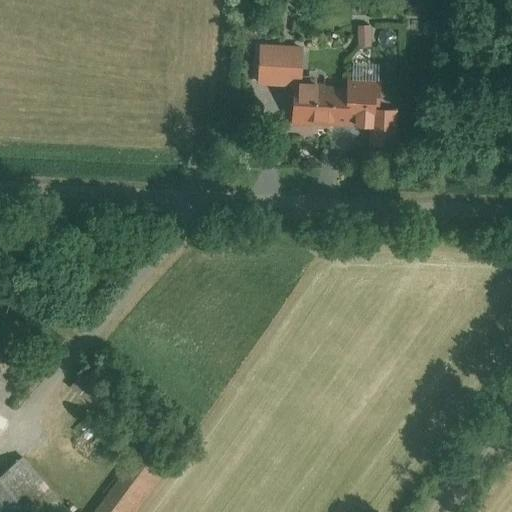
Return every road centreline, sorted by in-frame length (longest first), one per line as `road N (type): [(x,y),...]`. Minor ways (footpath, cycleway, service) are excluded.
road 1 (unclassified): [(511,219),(0,179)]
road 2 (unclassified): [(440,511),(511,414)]
